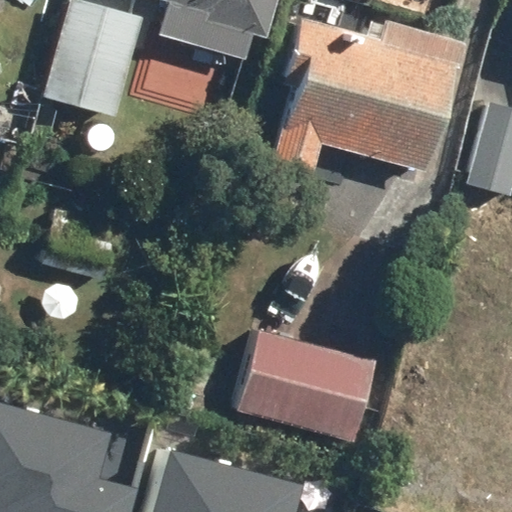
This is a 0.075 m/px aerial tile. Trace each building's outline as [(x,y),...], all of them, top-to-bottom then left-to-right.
[(142,8),(116,0),(61,0),(36,89),(112,110),(142,8)] [(275,0),(165,0),(158,26),(247,52),(254,27),(266,31),(275,0)] [(446,100),(463,33),(382,11),(381,16),(369,13),(366,26),(298,8),(279,77),(290,80),(267,163),(312,174),(323,135),(423,163),(446,100)] [(511,190),(511,102),(483,96),(464,183),(511,194),(511,190)] [(51,216),(43,261),(108,272),(116,227),(51,216)] [(511,243),(477,234),(424,435),(511,458),(511,243)] [(253,330),(239,404),(358,425),(371,351),(253,330)] [(0,511),(113,511),(122,484),(85,474),(97,429),(0,403),(0,511)] [(277,511),(286,481),(156,446),(138,511),(277,511)]
